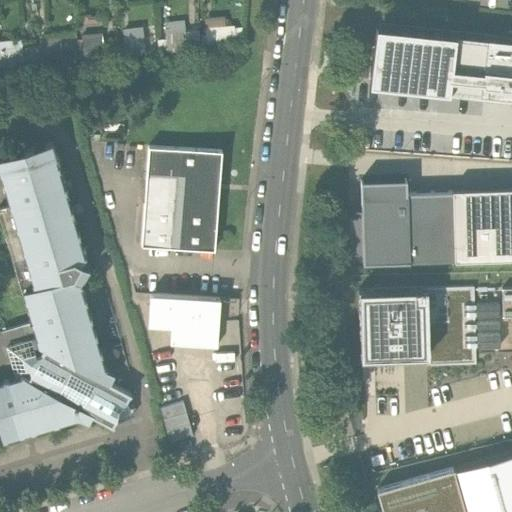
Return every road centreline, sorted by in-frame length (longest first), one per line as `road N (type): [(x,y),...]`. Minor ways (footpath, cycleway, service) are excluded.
road 1 (tertiary): [(291,464),(275,372),(273,271),(303,0)]
road 2 (unclassified): [(291,464),(126,511)]
